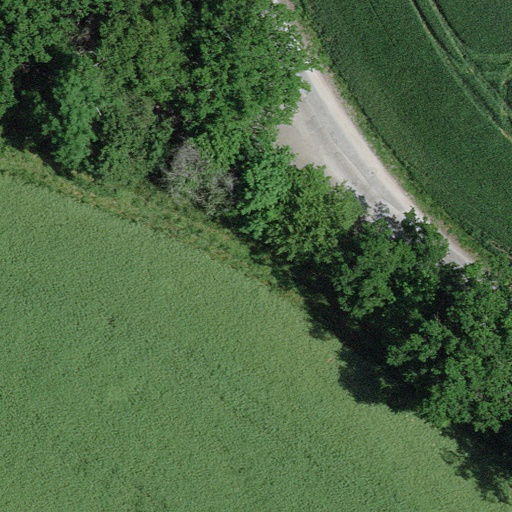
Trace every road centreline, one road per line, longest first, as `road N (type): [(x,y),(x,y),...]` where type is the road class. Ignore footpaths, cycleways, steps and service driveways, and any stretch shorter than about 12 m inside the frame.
road 1 (residential): [(0,54),(355,190)]
road 2 (residential): [(258,0),(293,90),(355,190)]
road 3 (residential): [(511,311),(355,190)]
